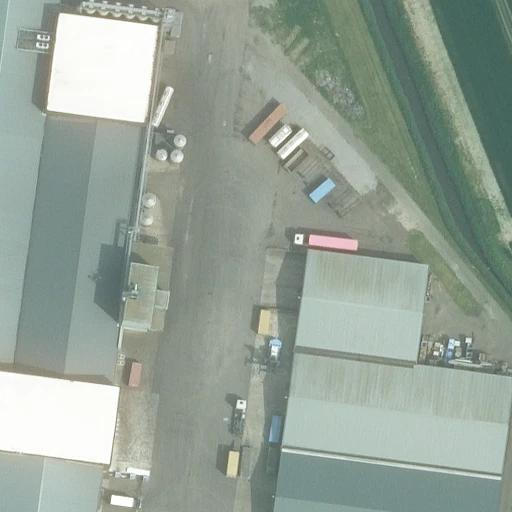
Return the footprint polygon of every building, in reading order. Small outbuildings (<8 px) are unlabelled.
[(0,0),(0,376),(111,391),(112,391),(119,330),(162,335),(173,252),(130,247),(146,132),(145,132),(44,119),(56,20),(58,0),(0,0)] [(44,119),(145,132),(158,33),(56,20),(44,119)] [(495,511),(511,382),(414,369),(427,270),(307,254),(273,511),(495,511)] [(0,457),(108,471),(118,393),(111,392),(111,391),(0,376),(0,457)] [(0,511),(95,511),(100,471),(108,472),(109,471),(108,471),(0,457),(0,511)]
